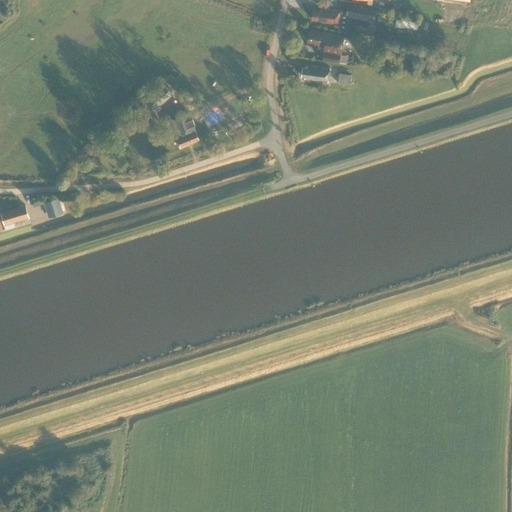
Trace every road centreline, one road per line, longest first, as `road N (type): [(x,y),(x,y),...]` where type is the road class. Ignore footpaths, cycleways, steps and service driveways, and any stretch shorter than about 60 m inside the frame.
road 1 (residential): [(277,138),(137,183),(0,191)]
road 2 (unclassified): [(277,138),(289,182),(511,114)]
road 3 (residential): [(277,138),(269,86),(284,0)]
